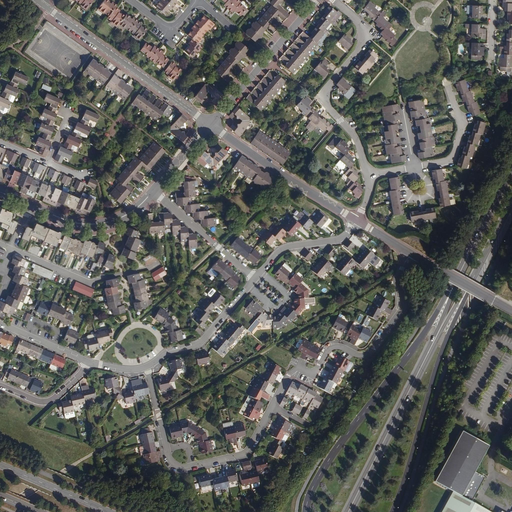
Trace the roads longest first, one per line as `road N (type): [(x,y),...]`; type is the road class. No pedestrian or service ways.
road 1 (primary): [(460,271),(326,462),(305,511)]
road 2 (secondary): [(460,271),(345,511)]
road 3 (secondary): [(351,511),(474,278)]
road 4 (residential): [(409,252),(399,273),(402,306),(368,353),(331,347),(314,374),(298,366),(288,375),(272,405)]
road 5 (primary): [(392,511),(441,351),(474,278)]
road 6 (residential): [(366,176),(355,137),(323,97),(363,38),(357,20),(332,0)]
road 7 (residential): [(210,124),(40,2)]
road 8 (tertiary): [(356,219),(210,124)]
road 9 (tertiary): [(210,124),(316,0)]
road 10 (residential): [(11,249),(86,282),(159,262)]
road 11 (tertiary): [(29,203),(95,223),(122,216),(153,190)]
road 12 (residential): [(153,190),(255,278)]
road 13 (residential): [(248,286),(203,340),(145,366)]
